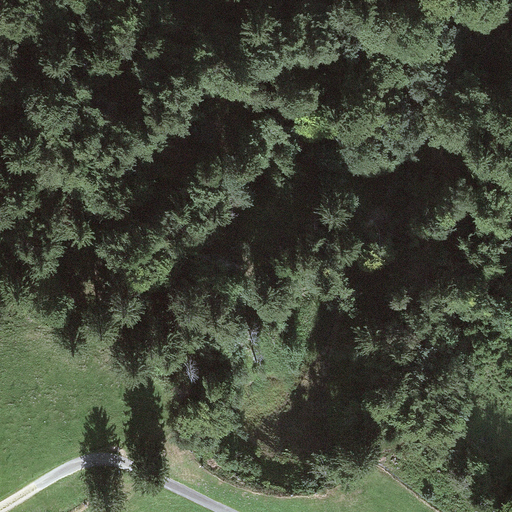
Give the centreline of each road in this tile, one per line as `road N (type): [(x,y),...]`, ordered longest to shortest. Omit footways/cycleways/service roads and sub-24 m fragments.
road 1 (track): [(511,201),(440,144),(371,31),(335,0)]
road 2 (track): [(0,509),(63,471),(104,460),(224,511)]
